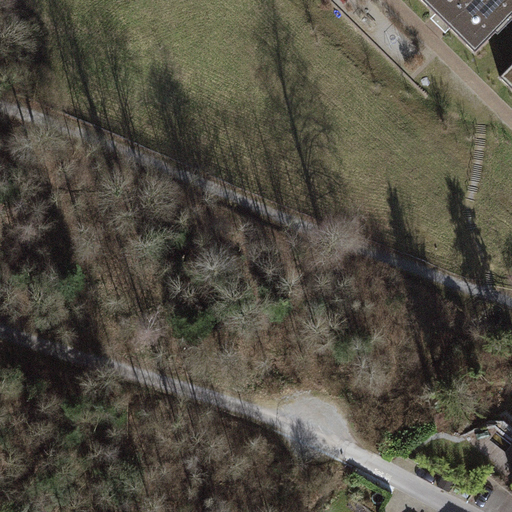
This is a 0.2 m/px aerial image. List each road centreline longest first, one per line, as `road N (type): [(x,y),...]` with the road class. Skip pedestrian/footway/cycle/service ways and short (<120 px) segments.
road 1 (track): [(0,106),(511,305)]
road 2 (track): [(357,452),(0,331)]
road 3 (residential): [(462,511),(357,452)]
